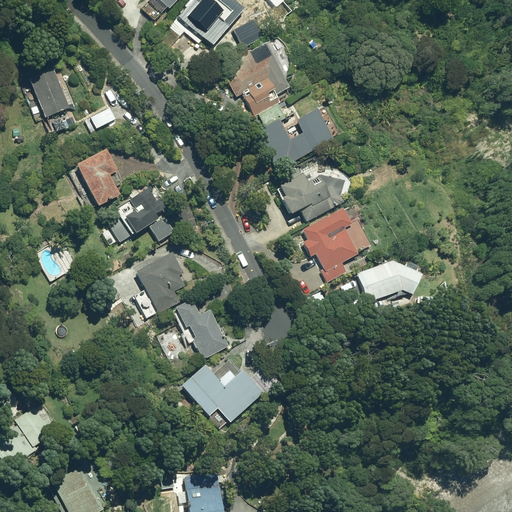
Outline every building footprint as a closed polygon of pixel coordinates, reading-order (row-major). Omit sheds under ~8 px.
[(177,0),(148,0),(140,9),(153,21),(166,8),(168,9),(177,0)] [(205,33),(217,43),(234,23),(207,0),(188,0),(174,17),(197,38),(202,32),(204,34),(205,33)] [(289,88),(264,44),(248,53),(249,55),(234,63),(237,70),(224,77),(235,98),(241,95),(249,110),(252,110),(255,112),(257,115),(278,104),(280,103),(276,96),(289,88)] [(26,79),(43,119),(69,108),(52,68),(26,79)] [(284,116),(278,104),(257,115),(265,128),(255,134),(269,157),(265,159),(270,167),(274,165),(278,171),(333,140),(319,116),(293,130),(284,116)] [(89,119),(95,131),(115,120),(109,108),(89,119)] [(73,166),(96,208),(119,196),(108,176),(116,172),(104,150),(73,166)] [(297,210),(305,223),(342,203),(338,196),(343,183),(320,176),(306,184),(301,175),(278,187),(283,198),(282,199),(290,213),(297,210)] [(146,226),(160,217),(166,214),(158,200),(157,202),(151,192),(153,191),(150,187),(113,210),(117,217),(106,224),(118,244),(146,226)] [(356,255),(343,229),(351,226),(341,209),(301,231),(307,241),(301,245),(308,258),(314,255),(324,273),(356,255)] [(160,217),(146,226),(157,243),(174,233),(164,218),(162,219),(160,217)] [(132,297),(146,321),(179,303),(173,293),(184,287),(179,276),(183,274),(172,253),(134,273),(144,290),(132,297)] [(356,274),(367,304),(401,292),(410,296),(420,276),(389,262),(356,274)] [(303,300),(308,313),(326,305),(321,293),(303,300)] [(198,316),(189,301),(172,309),(183,329),(186,327),(193,340),(192,341),(192,343),(191,343),(195,351),(196,351),(202,362),(228,347),(208,311),(198,316)] [(486,328),(494,337),(497,334),(490,325),(486,328)] [(179,388),(218,433),(260,396),(264,399),(280,386),(277,382),(279,379),(266,363),(248,379),(241,371),(221,388),(203,367),(179,388)] [(43,423),(32,408),(11,422),(24,439),(19,442),(10,431),(0,438),(0,464),(6,472),(14,465),(16,468),(38,451),(35,449),(57,432),(48,419),(43,423)] [(6,412),(11,418),(16,414),(11,408),(6,412)] [(100,511),(101,511),(79,470),(50,485),(63,511),(100,511)] [(162,474),(157,478),(163,484),(168,480),(162,474)] [(182,479),(186,511),(220,511),(215,474),(182,479)]
